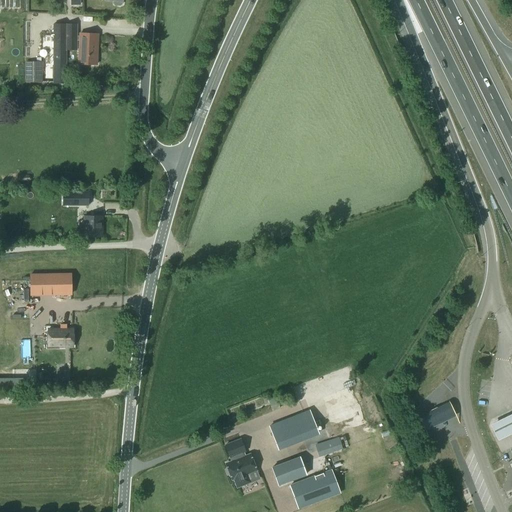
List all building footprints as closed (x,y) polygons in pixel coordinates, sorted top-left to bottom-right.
[(76,51),(76,25),(53,25),(53,84),(65,83),(65,51),(76,51)] [(79,34),(78,65),(96,66),(98,35),(79,34)] [(41,83),(41,62),(33,62),(25,62),(25,83),(41,83)] [(71,205),(88,205),(88,193),(71,193),(71,205)] [(72,212),(55,213),(55,224),(72,223),(72,212)] [(91,218),(91,220),(94,222),(94,238),(102,238),(102,217),(91,218)] [(91,218),(83,218),(84,238),(94,238),(94,222),(91,220),(91,218)] [(71,275),(46,275),(46,295),(72,295),(71,275)] [(84,318),(85,297),(74,297),(73,318),(84,318)] [(72,347),(72,329),(48,329),(48,339),(46,339),(46,349),(58,349),(58,347),(72,347)] [(68,379),(68,371),(56,371),(56,379),(68,379)] [(436,406),(417,415),(425,430),(443,422),(455,416),(448,400),(436,406)] [(511,411),(492,421),(499,437),(511,430),(511,411)] [(312,437),(303,415),(263,431),(271,453),(312,437)] [(319,455),(370,438),(367,429),(316,447),(319,455)] [(234,479),(237,487),(249,483),(246,474),(255,470),(249,455),(244,457),(242,453),(244,452),(240,440),(225,445),(229,458),(232,457),(234,461),(226,464),(227,467),(226,469),(228,474),(230,475),(232,480),(234,479)] [(363,463),(371,457),(365,448),(357,454),(363,463)] [(343,453),(344,469),(352,468),(352,452),(343,453)] [(300,458),(271,468),(278,486),(306,475),(300,458)] [(330,471),(290,486),(298,509),(339,493),(330,471)] [(208,507),(218,503),(216,498),(207,502),(208,507)]
